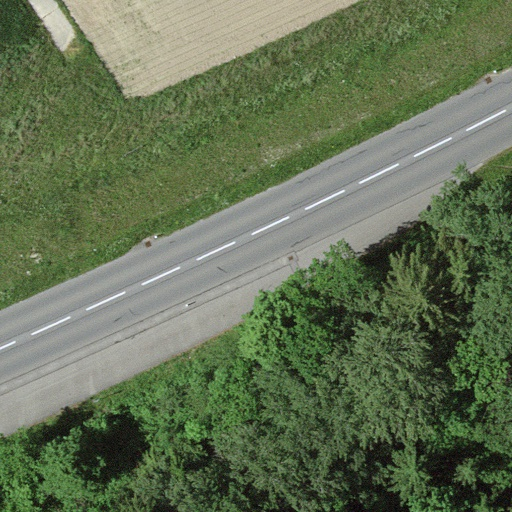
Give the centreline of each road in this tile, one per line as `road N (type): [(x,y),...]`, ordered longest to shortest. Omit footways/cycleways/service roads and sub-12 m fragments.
road 1 (tertiary): [(511,94),(0,351)]
road 2 (track): [(403,0),(150,129),(82,34)]
